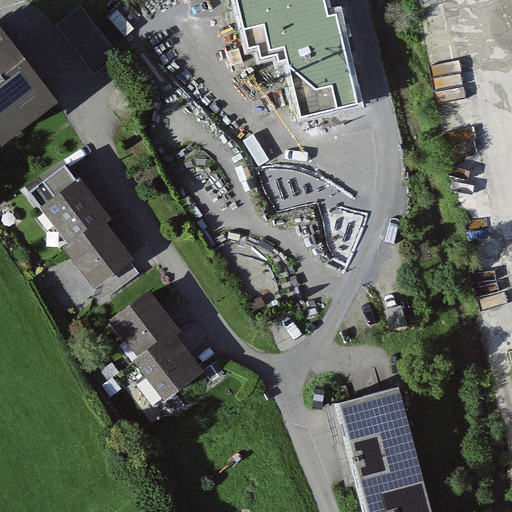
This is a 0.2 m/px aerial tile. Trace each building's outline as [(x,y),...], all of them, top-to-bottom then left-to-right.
[(237,0),(248,51),(259,48),(261,59),(274,56),(276,63),(289,60),(301,119),(364,107),(344,11),(330,14),(327,0),(237,0)] [(58,27),(99,77),(122,58),(81,8),(58,27)] [(67,104),(7,24),(0,29),(0,138),(8,149),(67,104)] [(64,197),(50,207),(75,243),(69,247),(99,288),(142,258),(116,223),(122,218),(80,159),(51,180),(64,197)] [(160,289),(119,319),(147,355),(141,359),(173,401),(214,371),(187,335),(192,331),(160,289)] [(429,511),(396,388),(337,404),(365,511),(429,511)]
